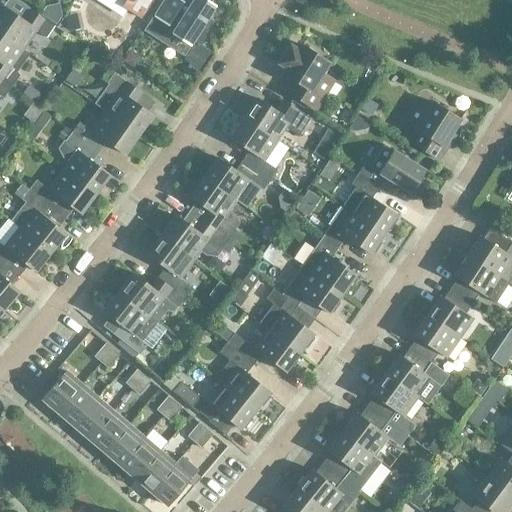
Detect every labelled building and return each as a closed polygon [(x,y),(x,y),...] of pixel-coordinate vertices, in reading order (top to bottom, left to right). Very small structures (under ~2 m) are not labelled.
[(150,0),(126,0),(122,7),(139,18),(150,0)] [(193,41),(198,45),(213,22),(208,19),(216,6),(212,4),(213,0),(212,0),(193,0),(189,7),(183,3),(184,2),(180,0),(164,0),(154,17),(168,27),(169,26),(175,30),(171,35),(190,46),(193,41)] [(0,11),(0,33),(23,50),(36,31),(46,38),(54,26),(31,10),(23,21),(3,7),(0,11)] [(0,78),(12,87),(20,76),(16,73),(29,54),(23,50),(0,33),(0,78)] [(291,95),(315,110),(334,81),(323,74),(329,63),(302,45),(298,51),(290,46),(279,64),(287,69),(283,74),(298,84),(291,95)] [(196,46),(186,62),(189,64),(187,69),(195,74),(198,69),(199,70),(209,54),(196,46)] [(106,112),(138,135),(152,116),(117,91),(123,81),(114,74),(107,84),(108,85),(95,104),(106,112)] [(0,95),(3,98),(12,87),(0,78),(0,95)] [(374,121),(382,107),(368,98),(360,112),(374,121)] [(244,119),(277,141),(285,128),(299,136),(310,119),(288,105),(282,115),(257,99),(244,119)] [(409,142),(433,157),(440,145),(443,147),(460,120),(433,103),(428,109),(416,102),(403,122),(417,130),(409,142)] [(138,135),(106,112),(92,132),(124,155),(138,135)] [(277,141),(244,119),(230,139),(263,161),(277,141)] [(79,123),(72,132),(72,133),(82,140),(89,130),(79,123)] [(63,171),(95,195),(109,176),(78,152),(75,149),(82,140),(72,133),(72,132),(65,127),(58,137),(63,141),(58,149),(63,158),(69,163),(63,171)] [(357,175),(379,188),(385,178),(411,194),(415,188),(417,190),(424,179),(421,177),(425,171),(385,146),(370,168),(364,164),(357,175)] [(203,178),(236,201),(250,181),(263,190),(270,180),(260,173),(248,166),(242,175),(217,158),(203,178)] [(260,173),(270,180),(277,170),(267,163),(260,173)] [(95,195),(63,171),(49,190),(81,214),(95,195)] [(372,198),(379,188),(357,175),(351,185),(356,188),(343,207),(351,213),(384,235),(388,228),(391,230),(398,219),(395,218),(397,215),(372,198)] [(229,211),(236,201),(203,178),(190,198),(196,202),(189,212),(228,240),(240,223),(229,211)] [(36,181),(29,190),(38,198),(46,188),(36,181)] [(19,229),(50,253),(65,234),(31,207),(38,198),(29,190),(22,185),(14,194),(25,202),(10,221),(19,229)] [(320,199),(308,191),(295,208),(308,217),(320,199)] [(216,257),(228,240),(189,212),(182,221),(176,217),(162,236),(193,260),(199,251),(205,255),(216,257)] [(335,230),(328,241),(339,248),(346,238),(371,255),(372,252),(375,254),(382,243),(379,242),(384,235),(351,213),(337,232),(335,230)] [(50,253),(19,229),(4,247),(35,272),(50,253)] [(467,256),(500,278),(511,260),(511,242),(490,229),(484,239),(480,237),(467,256)] [(193,260),(162,236),(147,255),(179,279),(193,260)] [(332,258),(339,248),(328,241),(321,251),(323,253),(310,272),(342,295),(347,288),(350,290),(357,280),(355,278),(356,275),(332,258)] [(508,283),(500,278),(467,256),(454,276),(457,279),(451,289),(472,303),(479,293),(495,303),(508,283)] [(342,295),(310,272),(302,266),(281,295),(297,307),(304,297),(329,314),(330,312),(333,314),(340,303),(338,301),(342,295)] [(118,293),(157,323),(167,311),(173,313),(184,298),(175,291),(164,283),(156,292),(133,274),(118,293)] [(0,307),(3,310),(19,292),(0,275),(0,307)] [(175,291),(184,298),(192,289),(182,281),(175,291)] [(290,317),(297,307),(281,295),(273,289),(266,299),(274,304),(260,324),(268,330),(300,354),(304,347),(307,349),(315,339),(312,337),(314,335),(290,317)] [(427,316),(460,339),(473,319),(465,314),(472,303),(451,289),(444,299),(440,297),(427,316)] [(147,346),(142,342),(157,323),(118,293),(103,311),(137,338),(130,348),(139,355),(147,346)] [(460,339),(427,316),(413,336),(417,338),(410,348),(431,363),(438,353),(446,358),(460,339)] [(300,354),(268,330),(253,348),(241,339),(234,334),(227,343),(254,364),(261,355),(285,373),(287,370),(290,372),(297,362),(295,360),(300,354)] [(101,363),(113,349),(106,343),(94,357),(101,363)] [(224,386),(255,411),(260,405),(263,407),(271,397),(268,395),(270,393),(246,374),(254,364),(227,343),(219,353),(229,361),(221,372),(230,379),(224,386)] [(431,363),(410,348),(403,358),(399,355),(385,375),(417,398),(431,379),(424,373),(431,363)] [(113,349),(101,363),(108,369),(120,355),(113,349)] [(509,357),(497,350),(490,360),(502,367),(509,357)] [(213,382),(204,363),(192,369),(201,388),(213,382)] [(125,384),(132,390),(144,376),(137,370),(125,384)] [(58,414),(82,386),(66,372),(42,400),(58,414)] [(255,411),(224,386),(209,405),(171,373),(162,383),(198,414),(199,413),(209,421),(217,411),(240,430),(242,428),(245,429),(253,420),(250,418),(255,411)] [(417,398),(385,375),(371,394),(375,396),(367,406),(388,422),(396,412),(403,418),(417,398)] [(144,376),(132,390),(139,395),(151,382),(144,376)] [(475,382),(470,389),(480,397),(487,387),(479,381),(475,382)] [(82,386),(58,414),(74,427),(98,399),(82,386)] [(156,410),(163,416),(175,402),(168,396),(156,410)] [(98,399),(74,427),(89,440),(113,412),(98,399)] [(175,402),(163,416),(170,422),(182,408),(175,402)] [(342,432),(374,457),(388,438),(381,432),(388,422),(367,406),(360,416),(356,413),(342,432)] [(113,412),(89,440),(105,453),(129,425),(113,412)] [(0,440),(11,466),(38,455),(22,417),(0,426),(0,440)] [(187,437),(194,443),(206,429),(199,423),(187,437)] [(129,425),(105,453),(120,466),(144,438),(129,425)] [(206,429),(194,443),(201,448),(213,435),(206,429)] [(374,457),(342,432),(327,451),(331,454),(323,463),(358,491),(381,463),(374,457)] [(511,432),(502,447),(511,453),(511,432)] [(136,480),(160,452),(144,438),(120,466),(136,480)] [(428,450),(436,456),(444,445),(436,440),(428,450)] [(160,452),(136,480),(151,493),(175,465),(160,452)] [(511,456),(507,464),(501,460),(487,478),(511,496),(511,456)] [(189,481),(195,486),(201,479),(196,474),(199,471),(182,457),(175,465),(151,493),(168,507),(189,481)] [(394,476),(411,490),(423,475),(406,462),(394,476)] [(297,489),(325,511),(343,511),(359,492),(358,491),(323,463),(316,473),(312,470),(297,489)] [(498,511),(511,511),(511,496),(487,478),(474,496),(480,501),(473,510),(475,511),(488,511),(491,509),(498,511)] [(325,511),(297,489),(282,507),(286,510),(283,511),(325,511)] [(418,508),(427,497),(416,489),(408,500),(418,508)] [(475,511),(473,510),(461,501),(454,511),(475,511)]
